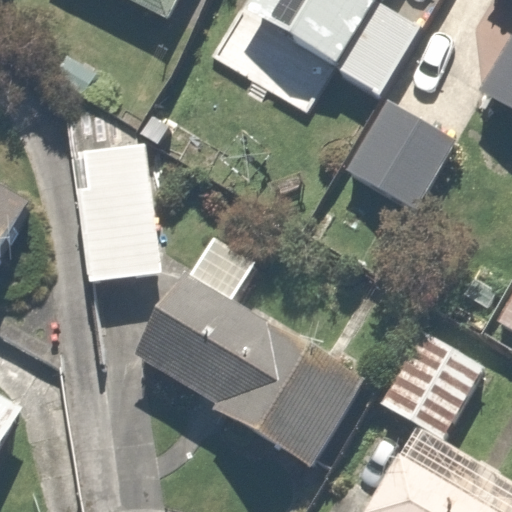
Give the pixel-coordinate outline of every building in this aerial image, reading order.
[(108,0),(157,26),(171,0),(108,0)] [(389,0),(254,0),(242,20),(373,100),(422,20),(389,0)] [(511,0),(507,0),(511,3),(511,30),(470,95),(511,122),(511,0)] [(375,105),(338,168),(407,209),(444,146),(375,105)] [(145,158),(69,167),(84,288),(160,279),(145,158)] [(0,200),(0,259),(27,218),(0,200)] [(122,364),(206,411),(199,423),(307,483),(314,471),(361,386),(170,279),(122,364)] [(511,309),(501,329),(511,334),(511,309)] [(485,373),(424,331),(374,405),(435,447),(485,373)] [(0,407),(0,430),(10,413),(0,407)] [(363,511),(487,511),(432,479),(397,457),(363,511)]
